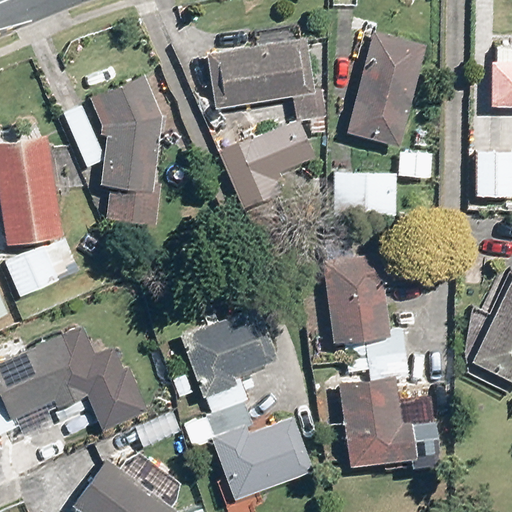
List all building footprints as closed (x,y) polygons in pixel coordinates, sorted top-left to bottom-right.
[(420,43),(368,29),(340,131),(392,145),(420,43)] [(287,95),(293,117),(322,114),(316,86),(309,88),(301,35),(201,51),(209,107),(287,95)] [(511,40),(508,40),(508,59),(483,59),(483,106),(511,106),(511,40)] [(93,183),(104,184),(100,218),(152,224),(157,183),(148,182),(156,114),(140,73),(83,95),(99,136),(93,183)] [(293,118),(215,150),(238,207),(279,190),(271,171),(308,155),(293,118)] [(43,133),(0,139),(0,240),(0,243),(57,234),(43,133)] [(427,151),(396,149),(394,174),(426,176),(427,151)] [(511,150),(471,149),(470,196),(509,197),(511,150)] [(393,173),(330,170),(328,214),(391,216),(393,173)] [(388,286),(383,250),(315,259),(327,342),(383,334),(377,288),(388,286)] [(511,262),(466,354),(510,376),(511,373),(511,262)] [(228,374),(272,359),(253,305),(174,333),(196,397),(232,384),(228,374)] [(0,406),(5,416),(48,397),(51,405),(82,394),(96,426),(141,409),(123,364),(115,367),(108,345),(89,352),(76,324),(0,357),(0,406)] [(405,419),(394,421),(388,374),(333,381),(344,465),(409,457),(405,419)] [(240,421),(206,437),(228,497),(307,469),(287,415),(242,431),(240,421)] [(169,511),(171,510),(101,456),(64,504),(75,511),(169,511)]
